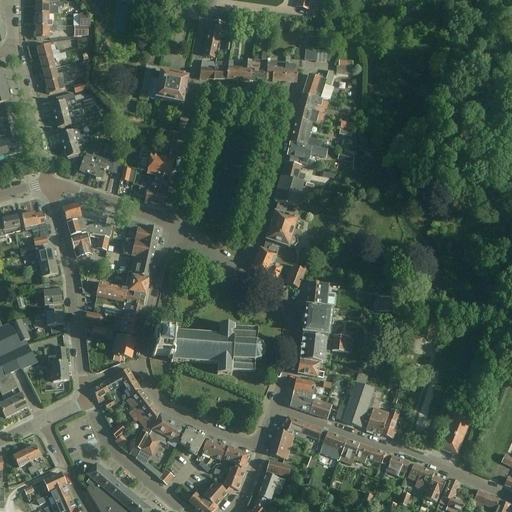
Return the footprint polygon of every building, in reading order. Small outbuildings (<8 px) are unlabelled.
[(297,0),(296,8),(308,11),(310,3),(316,4),(317,0),(297,0)] [(49,4),(35,4),(35,16),(52,16),(57,16),(57,8),(63,8),(63,3),(57,4),(56,4),(49,4)] [(262,15),(250,14),(249,22),(261,24),(262,15)] [(79,15),(79,27),(88,27),(90,27),(85,15),(79,15)] [(52,16),(35,16),(35,28),(49,27),(65,27),(65,23),(52,23),(52,16)] [(209,27),(206,42),(217,45),(218,40),(220,41),(220,38),(218,38),(218,36),(221,37),(223,24),(212,22),(211,27),(209,27)] [(49,27),(35,28),(35,40),(48,40),(48,33),(52,33),(52,32),(65,32),(65,27),(49,27)] [(74,37),(88,38),(88,27),(79,27),(74,27),(74,37)] [(87,39),(77,40),(78,50),(88,49),(87,39)] [(217,45),(206,42),(203,57),(214,59),(217,45)] [(39,61),(65,54),(60,55),(59,51),(54,53),(54,54),(51,55),(49,46),(36,49),(39,61)] [(316,62),(317,52),(305,51),(304,61),(316,62)] [(317,52),(316,62),(316,64),(325,65),(326,53),(317,52)] [(39,61),(42,72),(55,69),(53,60),(55,59),(56,62),(66,59),(65,54),(39,61)] [(266,72),(265,83),(266,81),(272,82),(284,83),(296,84),(297,71),(297,67),(290,67),(290,58),(285,58),(285,65),(267,64),(267,66),(266,72)] [(228,62),(228,61),(228,62),(226,62),(225,64),(215,64),(213,81),(226,81),(228,63),(228,62)] [(228,63),(226,81),(249,82),(251,64),(251,62),(242,62),(242,67),(235,66),(236,62),(228,61),(228,62),(228,63)] [(308,76),(303,97),(314,98),(322,100),(329,101),(332,90),(329,89),(334,75),(355,76),(355,68),(352,68),(352,63),(338,62),(338,67),(335,68),(335,73),(328,72),(325,81),(308,76)] [(199,80),(213,81),(215,64),(201,63),(200,68),(199,80)] [(249,82),(265,83),(266,72),(267,66),(266,66),(266,71),(259,71),(259,64),(251,64),(249,82)] [(45,84),(65,79),(74,76),(72,71),(57,75),(55,69),(42,72),(45,84)] [(182,106),(188,79),(155,73),(155,70),(153,70),(151,80),(147,98),(149,99),(182,106)] [(0,158),(21,153),(9,104),(3,77),(0,77),(0,158)] [(74,83),(72,77),(65,79),(45,84),(48,95),(64,91),(62,84),(66,83),(67,85),(74,83)] [(75,94),(85,91),(83,85),(73,87),(75,94)] [(54,118),(67,114),(71,113),(78,111),(79,111),(81,111),(80,105),(76,106),(74,99),(73,95),(55,99),(57,104),(51,106),(54,118)] [(315,112),(319,113),(319,112),(315,111),(316,106),(321,107),(322,100),(314,98),(303,97),(301,97),(298,109),(315,112)] [(316,124),(319,113),(315,112),(298,109),(296,120),(307,123),(307,122),(312,123),(316,124)] [(67,114),(54,118),(57,129),(70,125),(68,119),(73,118),(71,113),(67,114)] [(296,120),(290,142),(302,145),(321,150),(322,142),(309,139),(312,123),(307,122),(307,123),(296,120)] [(353,130),(354,124),(340,122),(339,127),(353,130)] [(72,131),(59,135),(63,147),(75,143),(86,140),(90,139),(88,134),(80,137),(78,130),(72,131)] [(146,174),(155,177),(158,177),(157,178),(169,181),(169,180),(177,135),(166,132),(163,146),(166,147),(165,151),(163,151),(162,153),(151,150),(146,174)] [(75,143),(63,147),(66,159),(67,158),(67,160),(68,162),(71,163),(78,157),(77,155),(79,155),(77,148),(88,144),(91,143),(90,139),(86,140),(75,143)] [(321,150),(302,145),(290,142),(287,156),(290,157),(289,162),(307,167),(310,153),(319,156),(321,150)] [(96,157),(98,153),(98,152),(94,151),(92,157),(86,155),(84,159),(83,159),(82,162),(80,168),(79,172),(90,176),(95,163),(96,157)] [(101,159),(103,154),(98,152),(98,153),(96,157),(95,163),(90,176),(102,180),(105,171),(111,174),(113,165),(113,163),(101,159)] [(351,164),(353,158),(352,158),(343,155),(338,154),(337,161),(351,164)] [(119,176),(120,168),(121,164),(114,161),(113,163),(113,165),(111,174),(119,176)] [(282,179),(302,184),(305,176),(299,174),(300,167),(285,164),(282,179)] [(123,169),(120,181),(128,183),(130,171),(123,169)] [(149,183),(148,189),(166,193),(167,192),(169,181),(157,178),(158,177),(155,177),(154,184),(149,183)] [(282,179),(274,204),(292,207),(296,208),(302,184),(282,179)] [(139,187),(137,197),(145,198),(144,204),(163,209),(166,193),(148,189),(139,187)] [(80,213),(77,204),(64,208),(63,211),(66,222),(79,219),(87,220),(87,222),(105,224),(106,218),(101,217),(101,215),(80,213)] [(277,204),(266,241),(273,243),(288,248),(289,246),(294,248),(297,244),(296,239),(291,237),(297,220),(284,216),(287,206),(284,206),(277,204)] [(38,226),(40,240),(45,239),(47,239),(42,213),(35,215),(34,214),(22,216),(25,231),(32,230),(32,228),(38,226)] [(17,217),(2,220),(5,235),(20,232),(17,217)] [(76,221),(67,224),(70,237),(86,233),(109,236),(111,226),(93,224),(93,225),(85,227),(83,222),(76,221)] [(155,247),(159,230),(148,228),(147,232),(137,229),(134,243),(155,247)] [(75,259),(92,255),(87,235),(70,240),(75,259)] [(106,252),(109,240),(100,238),(97,250),(106,252)] [(46,245),(45,239),(40,240),(32,242),(33,248),(46,245)] [(125,241),(122,255),(137,259),(133,275),(133,277),(149,280),(155,247),(134,243),(125,241)] [(257,272),(276,281),(280,272),(281,269),(272,265),(278,250),(271,248),(268,248),(266,252),(263,250),(260,249),(251,270),(257,272)] [(20,258),(33,255),(32,250),(19,252),(20,258)] [(465,250),(463,259),(476,261),(477,252),(465,250)] [(38,267),(53,264),(51,251),(35,254),(37,261),(34,262),(35,267),(38,267)] [(56,277),(55,272),(53,264),(38,267),(40,279),(56,277)] [(297,289),(304,272),(306,268),(303,267),(301,270),(293,267),(291,272),(286,284),(297,289)] [(98,284),(96,297),(124,303),(125,303),(127,293),(145,297),(149,280),(133,277),(133,275),(128,275),(125,289),(121,289),(98,284)] [(308,284),(306,307),(325,309),(331,310),(333,310),(334,294),(327,294),(328,286),(308,284)] [(45,314),(52,313),(52,307),(60,306),(59,292),(50,293),(49,285),(34,288),(34,295),(44,294),(45,314)] [(77,297),(89,298),(90,286),(78,285),(77,297)] [(7,292),(0,293),(0,300),(9,298),(7,292)] [(131,305),(129,314),(141,317),(145,297),(127,293),(125,303),(124,303),(124,304),(131,305)] [(386,298),(384,312),(392,313),(393,299),(386,298)] [(303,325),(302,334),(328,337),(328,336),(329,328),(330,319),(331,310),(325,309),(306,307),(305,307),(304,316),(303,325)] [(61,312),(52,313),(45,314),(34,317),(35,323),(46,322),(47,327),(63,326),(61,312)] [(99,323),(100,315),(87,312),(85,320),(99,323)] [(122,319),(120,327),(121,328),(120,333),(137,335),(141,317),(129,314),(129,315),(128,320),(122,319)] [(0,325),(0,393),(1,396),(6,394),(11,391),(17,388),(10,374),(35,362),(25,342),(29,340),(21,321),(10,324),(2,329),(0,325)] [(218,336),(174,333),(172,362),(176,363),(217,365),(216,375),(231,376),(231,371),(254,373),(254,361),(258,360),(259,361),(260,361),(260,359),(262,356),(264,357),(265,355),(263,355),(263,351),(265,350),(264,349),(263,349),(261,345),(262,344),(260,343),(260,344),(255,343),(256,332),(258,332),(258,331),(256,331),(256,330),(255,330),(255,328),(254,328),(253,330),(247,329),(247,328),(246,328),(246,329),(244,329),(244,328),(243,328),(243,329),(237,329),(237,328),(235,327),(235,329),(234,329),(234,326),(219,325),(218,336)] [(171,364),(172,362),(174,333),(173,331),(171,333),(173,334),(172,338),(157,337),(155,335),(153,336),(155,339),(154,354),(152,356),(153,358),(156,356),(167,357),(167,358),(168,359),(171,360),(171,361),(169,362),(171,364)] [(300,349),(298,362),(319,365),(319,364),(323,364),(324,353),(326,339),(330,340),(333,341),(332,351),(348,353),(349,339),(328,336),(328,337),(302,334),(302,336),(300,349)] [(114,356),(113,361),(120,362),(124,363),(125,359),(131,360),(136,340),(136,339),(118,336),(114,356)] [(52,383),(68,382),(66,362),(66,363),(64,349),(55,350),(56,357),(48,358),(49,365),(50,365),(51,374),(50,374),(50,379),(52,379),(52,383)] [(319,365),(298,362),(296,375),(322,379),(323,373),(318,372),(319,365)] [(128,370),(103,384),(108,394),(123,386),(131,398),(140,391),(128,370)] [(296,380),(292,394),(304,398),(305,395),(309,395),(312,385),(314,385),(314,384),(296,380)] [(411,386),(399,383),(397,390),(409,394),(411,386)] [(102,398),(108,394),(103,384),(92,390),(98,405),(104,401),(102,398)] [(335,419),(341,422),(360,428),(361,426),(362,427),(366,414),(365,414),(373,390),(354,384),(346,408),(340,405),(335,419)] [(11,391),(6,394),(16,414),(27,408),(20,395),(12,399),(11,397),(13,396),(11,391)] [(131,398),(126,402),(133,411),(128,415),(135,423),(138,421),(135,418),(139,415),(143,412),(139,408),(148,401),(141,391),(131,398)] [(7,402),(0,404),(0,409),(5,419),(16,414),(6,394),(1,396),(4,400),(5,400),(7,402)] [(289,408),(308,414),(313,401),(311,400),(312,396),(309,395),(305,395),(304,398),(292,394),(289,408)] [(332,406),(313,400),(313,401),(308,414),(327,420),(332,406)] [(106,410),(114,405),(112,401),(104,405),(106,410)] [(139,415),(135,418),(138,421),(144,428),(141,435),(148,438),(160,416),(148,401),(139,408),(143,412),(139,415)] [(366,414),(362,427),(366,428),(365,431),(381,436),(381,435),(388,414),(372,409),(370,415),(366,414)] [(388,414),(381,435),(392,440),(395,433),(392,432),(398,414),(390,411),(389,415),(388,414)] [(148,438),(140,451),(152,457),(160,443),(166,446),(169,440),(179,445),(187,430),(160,416),(148,438)] [(456,457),(456,456),(469,423),(453,416),(439,450),(456,457)] [(287,418),(282,432),(293,436),(304,440),(306,437),(323,443),(326,433),(287,418)] [(116,440),(125,432),(119,425),(110,433),(116,440)] [(179,445),(188,449),(196,434),(187,429),(187,430),(179,445)] [(277,431),(270,456),(286,461),(293,436),(282,432),(277,431)] [(323,443),(321,448),(327,450),(326,452),(325,451),(324,454),(331,456),(331,455),(340,458),(347,440),(326,433),(323,443)] [(205,439),(196,434),(188,449),(187,452),(195,456),(205,439)] [(141,435),(134,447),(140,451),(148,438),(141,435)] [(207,440),(201,454),(211,458),(216,443),(207,440)] [(340,458),(338,462),(351,466),(353,461),(359,445),(347,440),(340,458)] [(216,443),(211,458),(220,461),(221,459),(226,447),(216,443)] [(359,445),(353,461),(364,465),(366,460),(368,461),(369,460),(385,466),(389,455),(359,445)] [(23,452),(29,463),(34,472),(38,470),(34,461),(40,457),(34,446),(23,452)] [(226,447),(221,459),(235,465),(239,452),(226,447)] [(152,457),(140,451),(135,460),(159,480),(162,476),(147,464),(152,457)] [(18,469),(29,463),(23,452),(12,457),(18,469)] [(239,452),(235,465),(234,467),(235,467),(234,470),(245,474),(248,465),(246,464),(249,456),(239,452)] [(176,464),(181,459),(177,454),(172,459),(176,464)] [(511,468),(511,459),(505,456),(501,464),(511,468)] [(409,463),(391,457),(386,471),(398,476),(399,472),(404,474),(409,463)] [(311,458),(307,469),(313,471),(317,460),(311,458)] [(287,478),(290,467),(268,462),(266,473),(287,478)] [(88,487),(86,491),(98,511),(149,511),(151,511),(149,510),(149,511),(139,502),(138,501),(126,491),(127,491),(126,490),(116,482),(115,482),(96,466),(97,466),(96,465),(86,477),(89,479),(85,484),(88,487)] [(414,488),(418,489),(426,492),(427,491),(434,474),(413,465),(407,479),(416,482),(414,488)] [(230,468),(227,478),(241,483),(245,474),(234,470),(230,468)] [(162,476),(159,480),(166,486),(173,477),(165,470),(162,476)] [(214,470),(212,475),(221,478),(223,473),(214,470)] [(267,511),(272,504),(269,502),(273,493),(279,495),(284,482),(265,474),(253,506),(263,511),(267,511)] [(424,498),(436,503),(446,480),(434,474),(427,491),(426,492),(424,498)] [(49,493),(50,496),(52,495),(51,492),(65,486),(60,475),(43,482),(49,493)] [(227,478),(223,487),(224,487),(233,491),(238,492),(241,483),(227,478)] [(449,480),(438,504),(457,511),(460,511),(465,503),(454,498),(460,485),(449,480)] [(195,494),(188,503),(195,509),(194,511),(195,511),(215,511),(218,509),(216,507),(227,495),(228,496),(233,491),(224,487),(222,489),(214,483),(200,499),(195,494)] [(54,505),(70,498),(64,487),(65,486),(51,492),(52,495),(50,496),(54,505)] [(33,492),(31,487),(24,490),(26,496),(33,492)] [(480,511),(483,506),(482,505),(486,495),(477,492),(471,507),(480,511)] [(361,503),(368,506),(371,497),(364,494),(361,503)] [(405,507),(409,496),(403,494),(399,505),(405,507)] [(483,506),(495,511),(499,502),(499,500),(486,495),(482,505),(483,506)] [(54,505),(57,511),(70,511),(76,510),(76,509),(75,510),(70,498),(54,505)] [(495,511),(494,511),(511,511),(511,508),(499,502),(495,511)] [(392,511),(395,505),(388,503),(385,511),(392,511)]
